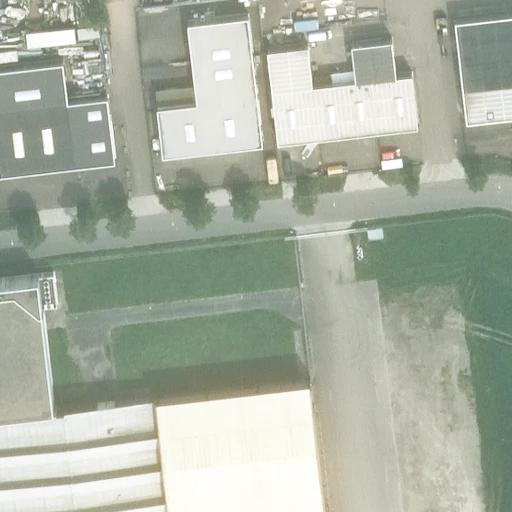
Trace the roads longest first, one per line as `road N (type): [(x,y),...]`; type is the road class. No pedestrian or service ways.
road 1 (unclassified): [(0,245),(491,188),(511,192)]
road 2 (unknown): [(326,207),(370,420),(377,511)]
